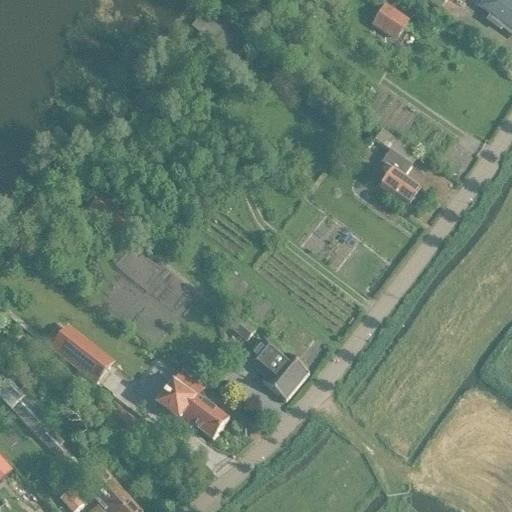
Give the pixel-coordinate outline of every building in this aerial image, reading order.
[(423,0),(436,12),(437,12),(447,0),(423,0)] [(481,0),(477,6),(485,11),(492,17),(489,21),(500,28),(503,25),(511,31),(511,1),(510,0),(481,0)] [(407,21),(385,7),(375,22),(397,37),(407,21)] [(194,27),(234,59),(248,41),(208,9),(194,27)] [(129,108),(144,121),(158,106),(143,92),(129,108)] [(380,189),(408,209),(421,190),(404,178),(412,167),(390,151),(382,163),(393,171),(380,189)] [(101,197),(91,210),(109,225),(111,222),(126,235),(134,225),(101,197)] [(27,206),(12,222),(26,235),(27,234),(25,233),(39,218),(41,219),(41,218),(27,206)] [(254,333),(238,320),(231,329),(246,342),(254,333)] [(113,363),(68,328),(51,349),(96,385),(113,363)] [(263,340),(246,361),(266,378),(262,383),(286,402),(309,375),(285,355),(283,357),(263,340)] [(179,423),(179,422),(189,429),(192,425),(212,440),(212,441),(213,441),(228,420),(227,420),(197,398),(204,389),(182,372),(157,406),(179,423)] [(11,409),(24,397),(7,378),(6,377),(0,382),(0,399),(9,409),(10,410),(10,409),(11,409)] [(26,396),(11,410),(71,474),(80,466),(66,450),(65,451),(60,446),(63,443),(50,429),(54,426),(26,396)] [(143,427),(106,396),(92,412),(92,413),(130,445),(131,445),(131,444),(145,428),(143,427)] [(0,481),(14,469),(0,453),(0,481)] [(84,482),(95,495),(92,497),(105,511),(140,511),(101,467),(84,482)] [(6,482),(25,503),(34,495),(15,473),(6,482)] [(60,499),(71,511),(76,511),(83,506),(70,491),(60,499)]
